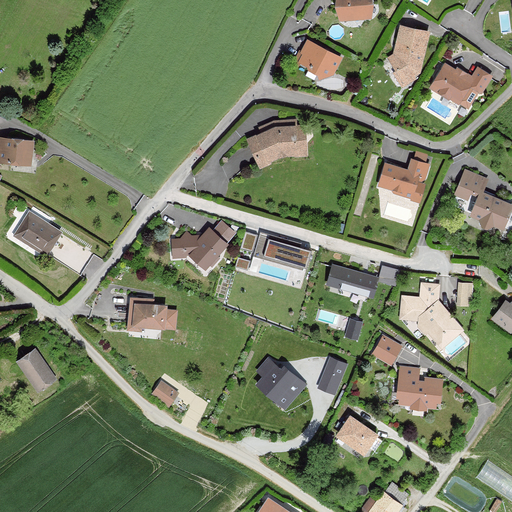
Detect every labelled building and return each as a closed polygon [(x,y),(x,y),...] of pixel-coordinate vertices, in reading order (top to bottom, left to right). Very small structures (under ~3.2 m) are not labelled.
[(338,0),(339,4),(336,5),(340,17),(359,12),(360,16),(369,15),(371,3),(370,0),(338,0)] [(418,71),(427,32),(402,26),(397,48),(399,48),(398,53),(390,58),(398,70),(404,80),(413,74),(418,71)] [(336,54),(309,39),(304,49),(307,51),(303,58),(311,63),(310,65),(319,70),(321,74),(332,71),(330,66),(336,54)] [(340,56),(336,54),(330,66),(332,71),(340,56)] [(446,66),(433,87),(450,98),(451,96),(460,102),(471,85),(482,93),(492,77),(479,69),(473,79),(465,74),(464,77),(446,66)] [(415,78),(413,74),(404,80),(398,70),(395,72),(403,85),(415,78)] [(359,90),(353,87),(350,92),(356,95),(359,90)] [(263,134),(248,140),(258,166),(267,162),(267,158),(274,155),(280,153),(286,152),(293,152),(294,156),(303,155),(301,128),(294,129),(293,120),(282,121),(273,122),(260,127),(263,134)] [(32,142),(0,138),(0,161),(30,164),(32,142)] [(415,161),(413,160),(409,173),(403,172),(403,171),(402,169),(387,164),(380,184),(393,188),(395,192),(399,193),(404,191),(408,192),(407,196),(411,197),(410,199),(415,201),(418,199),(422,188),(421,185),(416,184),(417,179),(421,180),(424,178),(428,165),(425,164),(428,156),(418,153),(417,157),(415,161)] [(455,194),(466,198),(470,189),(477,192),(482,179),(465,171),(455,194)] [(510,206),(480,194),(471,215),(480,219),(480,220),(481,225),(487,227),(491,225),(492,224),(501,228),(510,206)] [(28,215),(15,235),(46,254),(49,249),(58,233),(28,215)] [(229,233),(221,226),(215,234),(210,229),(207,232),(203,237),(197,237),(194,240),(187,233),(180,241),(173,241),(174,258),(184,257),(183,253),(186,249),(192,254),(192,255),(196,259),(199,258),(206,264),(208,262),(212,266),(220,257),(216,254),(226,243),(222,240),(229,233)] [(258,235),(246,232),(241,249),(254,253),(258,235)] [(312,251),(260,236),(255,253),(308,268),(312,251)] [(251,261),(239,257),(236,267),(248,271),(251,261)] [(400,271),(382,266),(378,281),(396,286),(400,271)] [(378,280),(333,267),(329,283),(373,296),(378,280)] [(438,302),(439,286),(425,285),(423,299),(405,297),(403,317),(422,319),(421,324),(426,330),(433,338),(441,332),(445,333),(447,335),(454,329),(455,323),(438,302)] [(471,290),(462,289),(461,303),(469,303),(471,290)] [(150,301),(130,299),(128,320),(128,328),(138,330),(138,324),(172,327),(173,312),(162,311),(163,307),(149,306),(150,301)] [(504,325),(511,330),(511,328),(511,302),(509,307),(504,304),(493,319),(503,327),(504,325)] [(362,324),(351,321),(346,336),(358,339),(362,324)] [(441,332),(433,338),(440,347),(461,331),(455,323),(454,329),(447,335),(445,333),(441,332)] [(423,333),(426,330),(421,324),(418,326),(423,333)] [(384,337),(375,352),(390,361),(399,346),(384,337)] [(34,350),(18,361),(38,390),(54,379),(34,350)] [(331,359),(320,387),(334,393),(345,365),(331,359)] [(267,375),(260,383),(285,404),(302,384),(286,370),(283,373),(268,361),(261,369),(267,375)] [(416,371),(401,369),(399,390),(402,390),(401,396),(400,401),(412,403),(411,406),(423,408),(424,404),(432,405),(433,399),(433,394),(436,394),(438,382),(426,381),(425,384),(414,382),(416,371)] [(160,383),(152,393),(167,404),(175,393),(160,383)] [(375,435),(350,418),(338,435),(363,453),(375,435)] [(326,433),(320,446),(327,449),(333,437),(326,433)] [(511,502),(511,476),(488,460),(476,478),(511,502)] [(393,482),(369,511),(395,511),(409,494),(393,482)] [(279,511),(278,511),(280,507),(268,499),(259,511),(279,511)]
